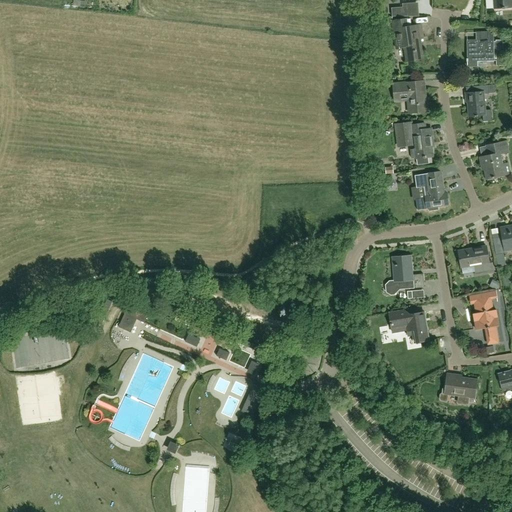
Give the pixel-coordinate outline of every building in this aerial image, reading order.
[(511,7),(511,0),(493,0),(494,9),(511,7)] [(392,16),(408,16),(407,7),(403,8),(392,8),(392,16)] [(396,49),(404,48),(406,62),(423,59),(420,38),(424,38),(422,25),(411,26),(410,18),(392,21),(396,49)] [(477,66),(477,61),(497,60),(497,65),(504,65),(504,39),(496,40),(496,41),(493,41),(493,32),(476,32),(476,37),(476,41),(467,41),(468,66),(477,66)] [(407,82),(407,83),(394,84),(396,101),(408,101),(409,113),(427,112),(425,85),(424,81),(407,82)] [(489,93),(489,94),(495,93),(494,85),(488,85),(475,86),(476,90),(476,92),(465,93),(466,102),(468,102),(469,117),(477,116),(477,115),(482,115),(483,122),(492,121),(491,110),(485,110),(483,93),(489,93)] [(429,164),(428,158),(433,157),(432,144),(433,144),(432,129),(426,130),(425,127),(425,124),(412,126),(411,123),(396,125),(399,146),(415,144),(416,149),(410,150),(411,159),(417,158),(417,159),(416,159),(417,165),(429,164)] [(508,163),(502,164),(500,153),(505,152),(502,142),(486,146),(479,147),(481,157),(480,157),(483,169),(484,169),(487,178),(505,174),(510,173),(508,163)] [(447,193),(444,193),(441,172),(415,175),(417,187),(424,186),(425,197),(416,199),(418,210),(429,208),(429,211),(439,209),(438,206),(449,205),(447,193)] [(496,255),(504,254),(504,249),(505,248),(511,246),(511,228),(510,229),(510,227),(501,228),(502,233),(502,237),(498,238),(493,239),(496,255)] [(492,260),(489,261),(486,247),(483,248),(458,252),(461,267),(473,265),(475,273),(494,270),(492,260)] [(392,257),(394,283),(390,283),(387,286),(387,291),(390,293),(393,293),(396,290),(424,288),(423,274),(413,275),(411,256),(392,257)] [(474,304),(475,313),(473,314),(476,329),(486,328),(488,344),(499,342),(496,326),(499,325),(496,310),(493,310),(492,300),(497,299),(496,291),(479,294),(480,299),(480,303),(474,304)] [(233,336),(201,321),(179,311),(166,305),(162,313),(175,319),(176,317),(177,315),(199,325),(197,329),(230,344),(232,340),(258,352),(257,355),(256,356),(266,361),(269,362),(273,354),(260,348),(233,336)] [(135,310),(128,307),(118,328),(130,333),(135,324),(137,320),(140,321),(144,323),(147,316),(135,310)] [(408,333),(414,332),(416,343),(429,341),(424,312),(410,314),(407,312),(404,310),(388,313),(389,318),(390,318),(391,323),(390,323),(391,326),(392,326),(392,328),(406,326),(408,333)] [(200,340),(193,337),(195,335),(189,332),(185,342),(197,347),(198,344),(200,340)] [(226,361),(229,353),(219,349),(218,352),(216,356),(226,361)] [(196,365),(203,366),(205,359),(198,358),(196,365)] [(254,376),(259,365),(252,361),(249,367),(247,372),(254,376)] [(511,373),(499,376),(499,377),(498,377),(497,378),(498,383),(499,384),(501,383),(502,388),(511,386),(511,373)] [(445,394),(448,394),(459,396),(458,403),(468,404),(468,401),(474,402),(474,398),(475,398),(477,380),(461,378),(461,376),(454,375),(447,374),(445,389),(445,394)] [(241,412),(252,417),(265,390),(254,385),(241,412)] [(175,454),(176,452),(179,445),(177,444),(172,442),(170,441),(166,450),(175,454)] [(160,462),(162,454),(155,452),(152,460),(160,462)]
